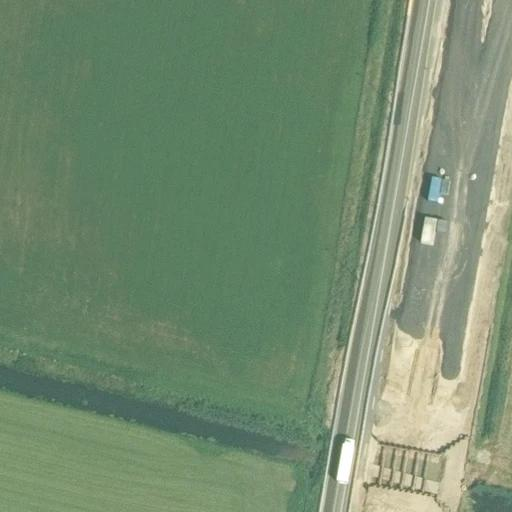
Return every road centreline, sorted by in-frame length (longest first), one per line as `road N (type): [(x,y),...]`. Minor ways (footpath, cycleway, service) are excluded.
road 1 (primary): [(461,0),(384,511)]
road 2 (primary): [(417,511),(511,7)]
